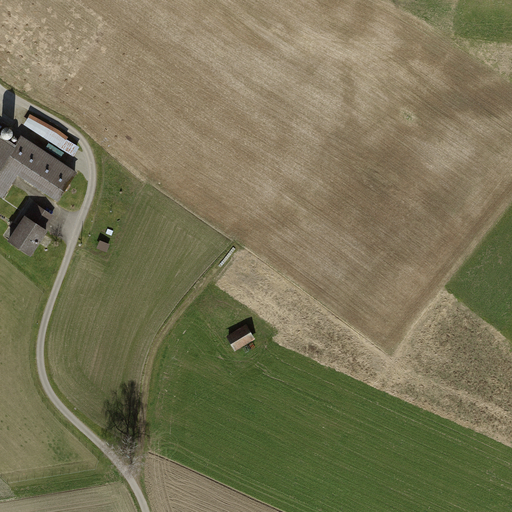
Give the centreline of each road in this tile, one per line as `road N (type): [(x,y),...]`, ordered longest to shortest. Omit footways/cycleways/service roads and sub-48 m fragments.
road 1 (track): [(0,89),(70,128),(90,155),(92,188),(49,307),(42,368),(61,408),(133,478),(145,511)]
road 2 (track): [(133,478),(159,344),(194,296)]
